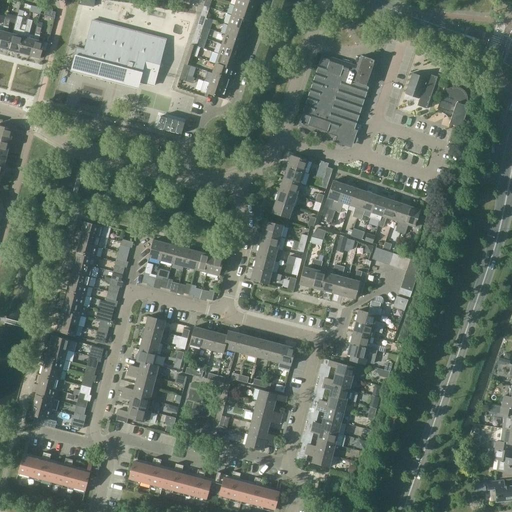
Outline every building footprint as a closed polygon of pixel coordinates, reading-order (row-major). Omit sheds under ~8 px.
[(252,0),(236,0),(235,5),(253,11),(257,1),(252,0)] [(235,5),(231,15),(250,21),(253,11),(235,5)] [(231,15),(228,25),(247,31),(250,21),(231,15)] [(8,50),(19,52),(24,31),(18,29),(22,17),(17,16),(14,28),(13,33),(8,50)] [(0,38),(0,47),(8,50),(13,33),(7,32),(10,19),(5,18),(2,31),(0,38)] [(29,55),(33,39),(34,36),(28,34),(32,20),(27,19),(24,31),(19,52),(20,53),(20,55),(23,56),(25,54),(29,55)] [(164,66),(161,60),(165,44),(150,40),(152,36),(92,20),(85,50),(77,48),(76,55),(75,55),(71,71),(116,82),(118,75),(139,81),(139,82),(154,86),(158,70),(164,66)] [(228,25),(225,34),(244,41),(247,31),(228,25)] [(33,39),(29,55),(30,55),(30,58),(34,59),(35,57),(40,58),(42,49),(46,50),(48,43),(38,40),(38,39),(39,40),(40,34),(39,34),(41,27),(37,26),(34,36),(33,39)] [(225,34),(222,44),(241,50),(244,41),(225,34)] [(199,58),(200,52),(195,50),(197,46),(191,44),(187,54),(193,56),(199,58)] [(222,44),(219,54),(237,60),(241,50),(222,44)] [(193,56),(187,54),(184,64),(190,65),(193,56)] [(219,54),(215,63),(234,70),(237,60),(219,54)] [(360,56),(357,66),(322,55),(298,126),(349,143),(376,61),(360,56)] [(215,63),(212,73),(231,79),(234,70),(215,63)] [(212,73),(209,83),(228,89),(231,79),(212,73)] [(421,107),(426,109),(437,77),(432,75),(431,78),(428,79),(412,73),(405,93),(419,98),(418,102),(419,102),(421,106),(421,107)] [(228,89),(209,83),(206,93),(224,99),(228,89)] [(450,88),(449,89),(444,87),(437,108),(446,111),(445,115),(447,116),(452,113),(453,114),(449,124),(458,127),(461,119),(463,119),(467,106),(465,106),(466,104),(466,103),(467,102),(467,101),(467,100),(467,99),(467,97),(466,95),(466,94),(465,93),(464,92),(463,91),(462,90),(461,89),(460,88),(458,88),(457,88),(456,87),(454,87),(453,88),(451,88),(450,88)] [(161,117),(158,128),(181,134),(184,123),(161,117)] [(0,125),(0,138),(10,141),(13,129),(0,125)] [(0,138),(0,150),(7,153),(10,141),(0,138)] [(291,155),(287,167),(304,173),(308,161),(291,155)] [(287,167),(283,178),(300,184),(304,173),(287,167)] [(329,181),(333,169),(327,167),(323,179),(329,181)] [(283,178),(280,190),(297,195),(300,184),(283,178)] [(329,181),(323,179),(320,187),(326,189),(329,181)] [(331,209),(335,211),(344,185),(333,181),(327,198),(334,200),(331,209)] [(343,203),(349,205),(355,188),(344,185),(335,211),(340,213),(343,203)] [(352,217),(357,218),(366,192),(355,188),(349,205),(355,207),(352,217)] [(280,190),(276,201),(293,207),(297,195),(280,190)] [(365,210),(371,212),(377,195),(366,192),(357,218),(362,220),(365,210)] [(318,194),(315,202),(321,204),(324,196),(318,194)] [(374,224),(379,226),(387,199),(377,195),(371,212),(377,214),(374,224)] [(387,218),(393,220),(398,203),(387,199),(379,226),(383,227),(387,218)] [(293,207),(276,201),(272,213),(289,218),(293,207)] [(321,204),(315,202),(313,210),(318,212),(321,204)] [(395,231),(400,233),(409,206),(398,203),(393,220),(399,222),(395,231)] [(409,206),(400,233),(405,234),(408,225),(420,229),(424,218),(418,216),(420,210),(409,206)] [(308,225),(313,227),(316,218),(310,216),(308,225)] [(266,221),(263,233),(280,237),(283,226),(266,221)] [(85,222),(82,231),(101,237),(104,226),(85,222)] [(311,237),(323,240),(326,231),(317,228),(311,237)] [(354,229),(351,236),(362,240),(364,232),(354,229)] [(80,239),(80,242),(99,247),(101,237),(82,231),(82,233),(80,234),(79,236),(80,239)] [(263,233),(260,245),(277,249),(281,250),(285,239),(280,237),(263,233)] [(301,234),(299,243),(305,244),(307,236),(301,234)] [(367,234),(365,241),(372,244),(375,236),(367,234)] [(338,244),(345,246),(347,238),(340,236),(338,244)] [(355,241),(347,239),(344,251),(347,252),(353,248),(355,241)] [(148,257),(160,260),(165,243),(153,240),(148,257)] [(80,242),(77,252),(96,257),(99,247),(80,242)] [(160,260),(172,263),(176,246),(165,243),(160,260)] [(260,245),(257,256),(274,261),(277,249),(260,245)] [(172,263),(184,266),(188,249),(176,246),(172,263)] [(372,259),(377,261),(381,250),(376,248),(372,259)] [(184,266),(195,270),(200,252),(188,249),(184,266)] [(377,261),(383,263),(387,251),(381,250),(377,261)] [(383,263),(389,265),(393,253),(387,251),(383,263)] [(77,252),(74,261),(93,266),(96,257),(77,252)] [(195,270),(207,273),(211,255),(200,252),(195,270)] [(389,265),(394,267),(398,255),(393,253),(389,265)] [(211,255),(207,273),(219,276),(223,258),(211,255)] [(394,267),(400,269),(404,257),(398,255),(394,267)] [(257,256),(254,268),(271,272),(274,261),(257,256)] [(400,269),(406,271),(410,259),(404,257),(400,269)] [(295,258),(293,266),(299,267),(301,259),(295,258)] [(299,284),(310,287),(317,260),(313,259),(310,269),(303,267),(299,284)] [(406,271),(404,276),(416,280),(421,263),(410,259),(406,271)] [(310,287),(321,290),(326,273),(320,271),(322,261),(317,260),(310,287)] [(74,261),(72,271),(91,276),(93,266),(74,261)] [(321,290),(332,293),(339,266),(335,265),(332,274),(326,273),(321,290)] [(332,293),(343,296),(348,279),(342,277),(344,267),(339,266),(332,293)] [(271,272),(254,268),(251,280),(268,284),(271,272)] [(348,279),(343,296),(355,299),(359,282),(362,272),(357,270),(354,280),(348,279)] [(72,271),(69,281),(88,286),(91,276),(72,271)] [(404,276),(402,282),(414,286),(416,280),(404,276)] [(290,277),(287,289),(293,291),(296,279),(290,277)] [(69,281),(67,291),(86,296),(88,286),(69,281)] [(402,282),(400,288),(412,292),(414,286),(402,282)] [(412,292),(400,288),(398,294),(410,297),(412,292)] [(67,291),(64,301),(89,307),(91,298),(86,296),(67,291)] [(396,296),(393,307),(404,311),(408,300),(396,296)] [(64,301),(62,311),(81,316),(86,317),(89,307),(64,301)] [(359,310),(356,321),(383,328),(384,323),(374,321),(376,314),(380,315),(381,309),(379,309),(380,304),(370,302),(369,306),(370,306),(368,312),(359,310)] [(62,311),(59,321),(78,326),(81,316),(62,311)] [(148,316),(145,328),(162,332),(165,321),(148,316)] [(78,326),(59,321),(56,331),(75,336),(78,326)] [(356,321),(353,332),(370,337),(372,331),(382,333),(383,328),(356,321)] [(189,344),(201,347),(205,330),(194,327),(189,344)] [(145,328),(142,339),(159,343),(162,332),(145,328)] [(183,329),(181,337),(187,339),(189,330),(183,329)] [(201,347),(212,350),(216,333),(205,330),(201,347)] [(97,331),(94,341),(105,344),(108,333),(97,331)] [(224,348),(235,351),(239,334),(228,331),(227,335),(228,336),(224,348)] [(353,332),(350,343),(377,350),(378,346),(369,343),(370,337),(353,332)] [(223,353),(224,348),(228,336),(227,335),(216,333),(212,350),(223,353)] [(235,351),(246,354),(250,337),(239,334),(235,351)] [(51,335),(49,345),(68,350),(70,340),(51,335)] [(185,347),(187,339),(181,337),(179,345),(185,347)] [(246,354),(257,357),(262,340),(250,337),(246,354)] [(142,339),(139,350),(156,354),(159,343),(142,339)] [(257,357),(268,360),(272,342),(262,340),(257,357)] [(268,360),(279,363),(284,345),(272,342),(268,360)] [(377,350),(350,343),(347,355),(364,359),(366,353),(376,355),(377,350)] [(49,345),(46,355),(65,360),(68,350),(49,345)] [(284,345),(279,363),(280,363),(278,369),(289,372),(295,348),(284,345)] [(96,355),(94,360),(100,362),(104,349),(92,346),(90,353),(96,355)] [(136,361),(141,363),(141,362),(154,365),(156,354),(139,350),(136,361)] [(176,359),(182,361),(184,352),(178,351),(176,359)] [(46,355),(43,365),(62,370),(65,360),(46,355)] [(179,369),(182,361),(176,359),(174,367),(179,369)] [(335,374),(352,379),(356,380),(359,368),(338,363),(324,359),(323,364),(336,368),(335,374)] [(129,365),(128,370),(155,377),(158,366),(154,365),(141,362),(141,363),(139,368),(129,365)] [(43,365),(41,375),(60,380),(62,370),(43,365)] [(185,373),(193,376),(195,370),(187,368),(185,373)] [(137,378),(135,384),(153,388),(155,377),(128,370),(127,375),(137,378)] [(195,370),(193,376),(201,378),(203,372),(195,370)] [(207,379),(215,381),(217,375),(209,373),(207,379)] [(231,379),(239,381),(240,375),(232,373),(231,379)] [(319,377),(318,382),(349,390),(352,379),(335,374),(333,380),(319,377)] [(41,375),(38,385),(57,390),(60,380),(41,375)] [(186,377),(178,375),(177,375),(175,383),(184,385),(186,377)] [(217,375),(215,381),(223,383),(225,378),(217,375)] [(240,375),(239,381),(247,383),(249,377),(240,375)] [(253,385),(261,387),(262,381),(254,379),(253,385)] [(262,381),(261,387),(269,389),(271,383),(262,381)] [(331,390),(329,396),(346,401),(349,390),(318,382),(317,387),(331,390)] [(124,388),(123,392),(150,399),(153,388),(135,384),(134,390),(124,388)] [(38,385),(36,395),(55,400),(57,390),(38,385)] [(275,390),(283,393),(285,387),(276,385),(275,390)] [(251,400),(257,401),(274,406),(276,399),(285,402),(287,397),(277,394),(254,388),(251,400)] [(131,400),(129,406),(147,411),(150,399),(123,392),(121,397),(131,400)] [(84,400),(85,394),(80,393),(79,396),(76,405),(85,407),(87,401),(84,400)] [(511,408),(511,393),(511,397),(504,395),(502,407),(511,408)] [(33,405),(52,410),(56,411),(59,401),(55,400),(36,395),(33,405)] [(314,399),(312,404),(343,412),(346,401),(329,396),(327,402),(314,399)] [(257,401),(254,412),(281,419),(282,414),(272,412),(274,406),(257,401)] [(325,412),(323,418),(341,423),(343,412),(312,404),(311,409),(325,412)] [(52,410),(33,405),(30,415),(49,420),(52,410)] [(147,411),(129,406),(128,412),(118,410),(117,415),(127,417),(126,417),(149,423),(152,412),(147,411)] [(503,428),(506,429),(511,429),(511,408),(502,407),(495,406),(494,412),(500,413),(500,415),(505,415),(503,428)] [(254,412),(251,423),(268,428),(270,421),(280,424),(281,419),(254,412)] [(227,428),(229,418),(221,416),(219,426),(227,428)] [(308,421),(307,426),(338,434),(341,423),(323,418),(322,424),(308,421)] [(251,423),(248,434),(275,441),(276,436),(266,434),(268,428),(251,423)] [(173,427),(167,426),(165,432),(171,434),(172,434),(173,427)] [(223,442),(227,428),(219,426),(215,440),(223,442)] [(319,434),(317,440),(335,445),(338,434),(307,426),(305,431),(319,434)] [(511,429),(506,429),(503,442),(496,441),(495,448),(511,450),(511,444),(511,429)] [(275,441),(248,434),(245,445),(262,450),(264,444),(274,446),(275,441)] [(302,443),(301,448),(332,456),(335,445),(317,440),(316,447),(302,443)] [(18,473),(30,476),(34,458),(26,456),(29,446),(26,445),(23,456),(18,473)] [(332,456),(301,448),(300,453),(313,456),(312,463),(329,467),(332,456)] [(511,450),(495,448),(493,458),(498,459),(497,470),(511,472),(511,450)] [(128,479),(140,482),(144,464),(136,462),(139,451),(136,450),(136,451),(133,461),(128,479)] [(30,476),(41,479),(45,461),(34,458),(30,476)] [(41,479),(52,482),(56,464),(45,461),(41,479)] [(78,470),(74,487),(85,490),(90,473),(97,475),(100,464),(89,461),(86,472),(78,470)] [(52,482),(63,484),(67,467),(56,464),(52,482)] [(140,482),(151,484),(155,467),(144,464),(140,482)] [(63,484),(74,487),(78,470),(67,467),(63,484)] [(151,484),(162,487),(166,470),(155,467),(151,484)] [(162,487),(173,490),(177,473),(166,470),(162,487)] [(173,490),(184,493),(188,476),(177,473),(173,490)] [(219,495),(230,498),(235,481),(224,478),(225,475),(224,475),(222,484),(221,484),(219,495)] [(184,493),(195,496),(199,479),(188,476),(184,493)] [(208,492),(211,482),(212,479),(211,478),(210,481),(199,479),(195,496),(206,499),(208,492)] [(268,489),(263,507),(275,509),(279,492),(281,486),(282,482),(282,481),(279,480),(276,491),(268,489)] [(503,480),(485,482),(485,485),(488,485),(488,489),(490,489),(491,502),(511,499),(511,485),(504,487),(503,480)] [(230,498),(241,501),(246,483),(235,481),(230,498)] [(208,492),(219,495),(221,484),(211,482),(208,492)] [(241,501),(252,504),(257,486),(246,483),(241,501)] [(252,504),(263,507),(268,489),(257,486),(252,504)]
